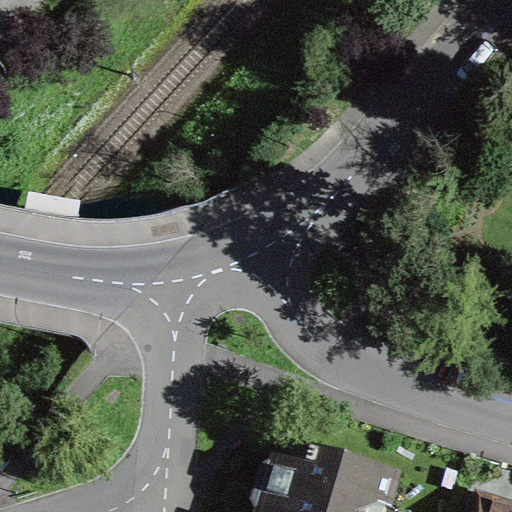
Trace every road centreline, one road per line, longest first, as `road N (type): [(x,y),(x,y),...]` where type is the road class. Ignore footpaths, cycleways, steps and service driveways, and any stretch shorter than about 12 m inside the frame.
road 1 (residential): [(222,265),(270,249),(309,220),(500,0)]
road 2 (residential): [(222,265),(266,280),(316,340),(368,372),(511,415)]
road 3 (residential): [(162,503),(184,302),(222,265)]
road 4 (residential): [(0,259),(129,281),(175,280),(222,265)]
